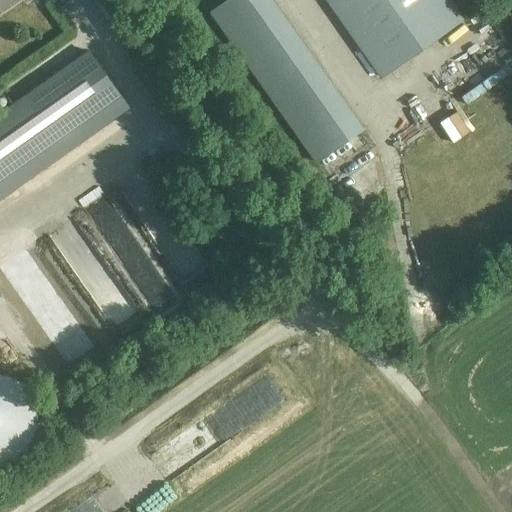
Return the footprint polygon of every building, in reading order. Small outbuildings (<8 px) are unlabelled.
[(0,0),(0,9),(1,11),(16,0),(0,0)] [(261,83),(316,162),(363,129),(318,65),(307,50),(271,0),(228,0),(210,13),(261,83)] [(326,0),(381,78),(463,19),(449,0),(326,0)] [(89,52),(0,114),(0,195),(127,106),(89,52)] [(483,133),(493,129),(487,112),(477,116),(483,133)] [(511,142),(499,125),(488,132),(511,165),(511,142)] [(367,181),(374,169),(363,163),(356,175),(367,181)] [(51,234),(74,265),(92,252),(70,221),(51,234)] [(178,266),(171,270),(182,291),(200,282),(175,233),(164,239),(178,266)] [(37,249),(18,261),(64,333),(59,336),(68,350),(93,335),(56,276),(47,281),(39,269),(47,264),(37,249)] [(146,252),(120,268),(149,314),(174,299),(146,252)] [(11,334),(18,354),(33,349),(25,329),(11,334)] [(264,371),(218,402),(234,424),(279,394),(264,371)] [(0,466),(3,465),(8,464),(12,462),(17,460),(21,457),(24,454),(28,450),(31,447),(33,442),(34,440),(36,436),(38,431),(39,426),(39,422),(39,417),(38,412),(37,407),(35,403),(33,398),(31,394),(28,390),(25,387),(21,384),(17,381),(13,378),(8,377),(3,375),(0,374),(0,466)] [(212,405),(150,453),(169,477),(230,430),(212,405)]
